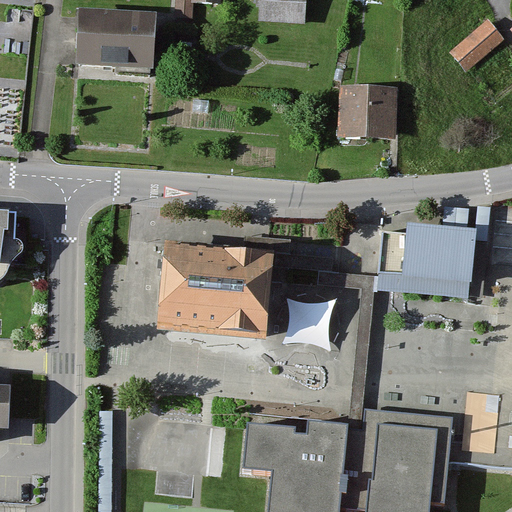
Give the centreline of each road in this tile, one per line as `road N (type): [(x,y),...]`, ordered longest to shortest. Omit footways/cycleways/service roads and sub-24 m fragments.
road 1 (residential): [(66,179),(302,194),(511,177)]
road 2 (residential): [(59,511),(66,179)]
